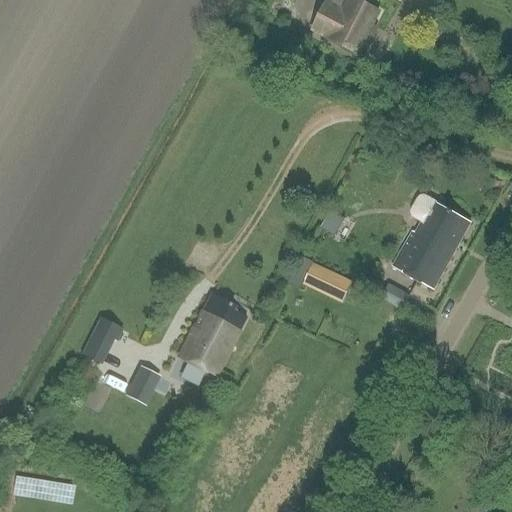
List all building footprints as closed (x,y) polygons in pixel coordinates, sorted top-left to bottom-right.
[(337,0),(336,3),(330,0),(312,33),(362,60),(389,8),(373,0),(337,0)] [(434,291),(472,224),(425,197),(413,218),(423,224),(417,235),(414,233),(394,269),(434,291)] [(357,243),(368,225),(350,214),(339,232),(357,243)] [(343,277),(313,264),(303,285),(342,303),(357,271),(348,267),(343,277)] [(406,309),(414,296),(393,284),(385,298),(406,309)] [(217,377),(248,320),(229,310),(232,304),(209,292),(176,355),(217,377)] [(162,376),(141,366),(126,395),(147,406),(162,376)]
